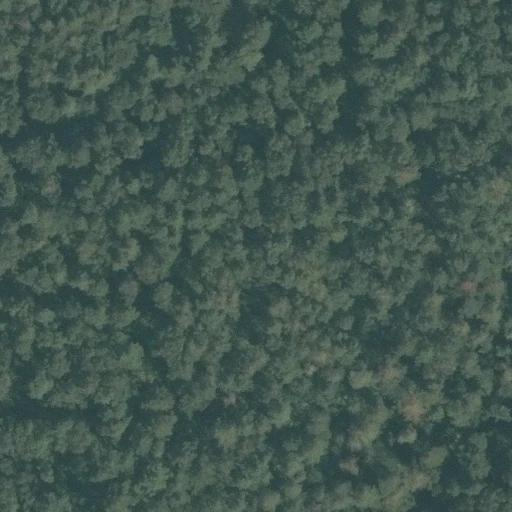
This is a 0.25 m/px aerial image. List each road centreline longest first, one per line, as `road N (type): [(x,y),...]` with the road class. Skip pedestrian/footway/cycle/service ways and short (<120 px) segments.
road 1 (track): [(0,151),(29,122),(176,109),(245,0)]
road 2 (track): [(511,382),(400,511)]
